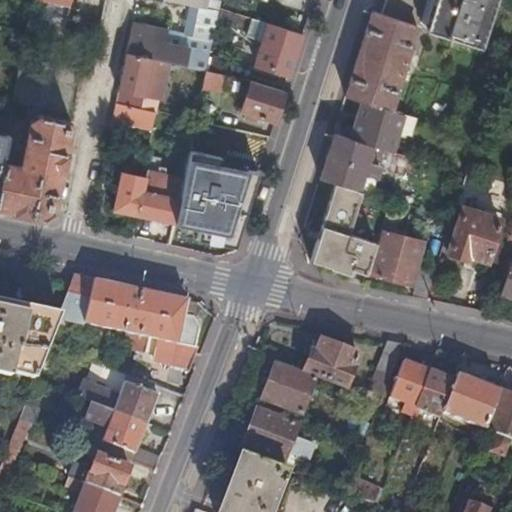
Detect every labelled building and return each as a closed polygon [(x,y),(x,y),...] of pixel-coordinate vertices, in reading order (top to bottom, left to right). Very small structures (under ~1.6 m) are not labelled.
[(491,0),(386,0),(383,11),(416,22),(478,41),(491,0)] [(207,54),(216,10),(203,7),(198,37),(164,30),(165,26),(139,21),(138,25),(130,23),(124,51),(167,60),(204,69),(207,54)] [(383,11),(374,8),(346,95),(361,100),(389,108),(416,22),(383,11)] [(255,64),(289,74),(301,33),(267,22),(250,17),(245,34),(262,40),(255,64)] [(124,51),(113,102),(137,107),(140,93),(158,98),(167,60),(124,51)] [(236,60),(207,54),(204,69),(227,74),(233,75),(236,60)] [(19,55),(8,115),(21,117),(23,102),(36,104),(45,61),(19,55)] [(201,86),(223,91),(227,74),(204,69),(201,86)] [(265,118),(274,120),(283,90),(250,79),(240,110),(245,111),(243,116),(263,123),(265,118)] [(389,108),(361,100),(352,130),(362,133),(374,136),(375,130),(396,136),(398,130),(403,113),(389,108)] [(113,102),(110,118),(151,128),(154,111),(137,107),(113,102)] [(0,163),(0,208),(37,217),(50,209),(69,120),(37,112),(28,117),(17,166),(0,163)] [(409,133),(415,116),(403,113),(398,130),(409,133)] [(352,130),(348,138),(359,142),(362,133),(352,130)] [(334,133),(320,177),(335,181),(372,193),(383,150),(370,147),(371,145),(359,142),(348,138),(334,133)] [(173,222),(198,227),(195,237),(234,246),(258,171),(215,161),(217,154),(188,148),(182,177),(173,222)] [(111,209),(135,214),(142,175),(119,170),(111,209)] [(142,175),(135,214),(173,222),(182,177),(148,170),(147,176),(142,175)] [(350,268),(366,273),(371,255),(374,244),(388,198),(372,193),(335,181),(310,258),(349,271),(350,268)] [(374,244),(371,255),(376,256),(371,272),(410,283),(423,235),(418,234),(416,240),(383,231),(382,234),(378,233),(389,198),(388,198),(374,244)] [(467,253),(499,264),(508,235),(495,230),(498,217),(462,206),(447,250),(466,257),(467,253)] [(511,296),(511,223),(508,235),(499,264),(491,290),(511,296)] [(412,296),(425,299),(433,274),(420,270),(412,296)] [(194,318),(198,302),(80,276),(77,294),(90,296),(84,324),(160,340),(147,374),(182,388),(197,348),(195,347),(200,329),(194,318)] [(9,372),(33,377),(56,318),(0,306),(0,373),(8,376),(9,372)] [(311,351),(304,371),(344,387),(357,355),(321,340),(316,353),(311,351)] [(403,346),(386,342),(368,391),(383,397),(403,346)] [(46,373),(56,346),(48,343),(37,369),(46,373)] [(414,408),(429,371),(403,362),(384,408),(395,412),(399,403),(414,408)] [(302,374),(272,363),(259,399),(300,415),(314,379),(302,374)] [(511,368),(507,368),(498,391),(483,429),(495,433),(488,451),(504,457),(511,440),(511,439),(511,368)] [(454,380),(429,371),(414,408),(412,414),(417,415),(419,410),(439,418),(442,412),(454,380)] [(157,395),(160,386),(127,374),(124,382),(157,395)] [(456,375),(454,380),(442,412),(483,429),(498,391),(456,375)] [(34,424),(48,387),(33,381),(18,418),(28,422),(34,424)] [(90,404),(145,425),(157,395),(124,382),(119,396),(84,382),(78,399),(90,404)] [(136,448),(145,425),(90,404),(85,419),(106,428),(101,441),(134,453),(136,448)] [(293,435),(297,423),(256,407),(242,444),(283,460),(286,452),(306,459),(312,443),(293,435)] [(5,453),(15,457),(28,422),(18,418),(5,453)] [(98,449),(131,462),(134,453),(101,441),(98,449)] [(156,471),(161,458),(136,448),(134,453),(131,462),(156,471)] [(0,465),(0,490),(2,491),(15,457),(5,453),(0,465)] [(268,511),(285,470),(240,453),(216,511),(268,511)] [(84,484),(117,497),(128,468),(96,455),(84,484)] [(380,473),(388,476),(394,461),(386,458),(380,473)] [(110,511),(117,497),(84,484),(68,478),(65,487),(81,493),(73,511),(110,511)] [(382,490),(351,478),(345,493),(377,504),(382,490)] [(0,502),(11,507),(15,496),(2,491),(0,490),(0,502)] [(468,503),(464,511),(484,511),(485,510),(468,503)]
